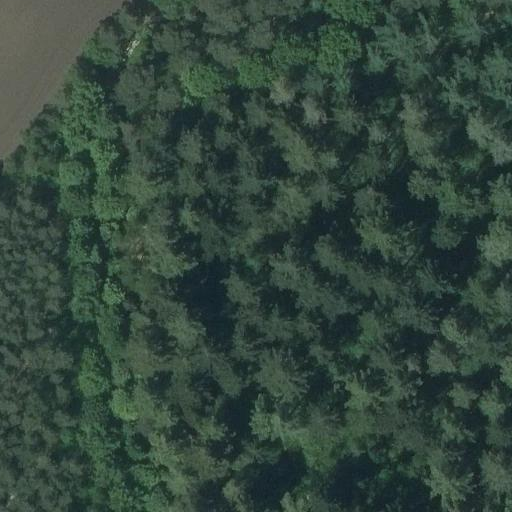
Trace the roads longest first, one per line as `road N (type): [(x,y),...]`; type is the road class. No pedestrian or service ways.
road 1 (track): [(103,325),(94,113),(124,48),(174,0)]
road 2 (track): [(148,511),(114,438),(103,325)]
